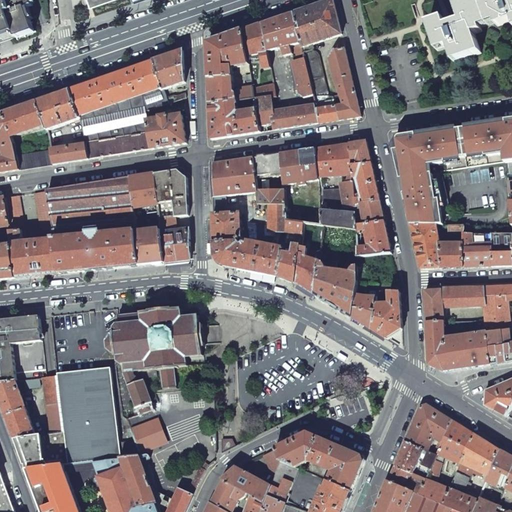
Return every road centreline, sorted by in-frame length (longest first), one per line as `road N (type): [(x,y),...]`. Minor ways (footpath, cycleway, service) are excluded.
road 1 (secondary): [(201,283),(277,300),(403,369)]
road 2 (residential): [(372,447),(308,421),(226,461),(198,511)]
road 3 (secondary): [(0,299),(201,283)]
road 4 (residential): [(198,155),(0,185)]
road 5 (residential): [(373,127),(198,155)]
road 6 (residential): [(413,281),(373,127)]
road 7 (residential): [(511,106),(373,127)]
road 8 (residential): [(193,16),(198,155)]
road 9 (residential): [(373,127),(348,0)]
road 10 (residential): [(198,155),(201,283)]
road 11 (secondary): [(193,16),(73,57)]
